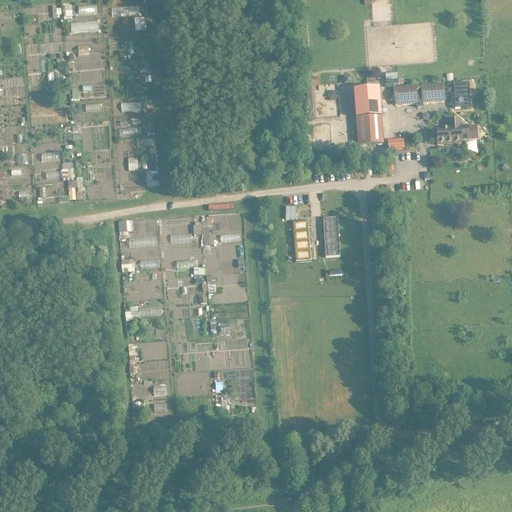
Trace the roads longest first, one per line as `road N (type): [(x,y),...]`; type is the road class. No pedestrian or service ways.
road 1 (residential): [(5,230),(356,183),(363,190),(376,416),(392,437)]
road 2 (residential): [(392,437),(297,502),(297,511)]
road 3 (residential): [(511,427),(392,437)]
